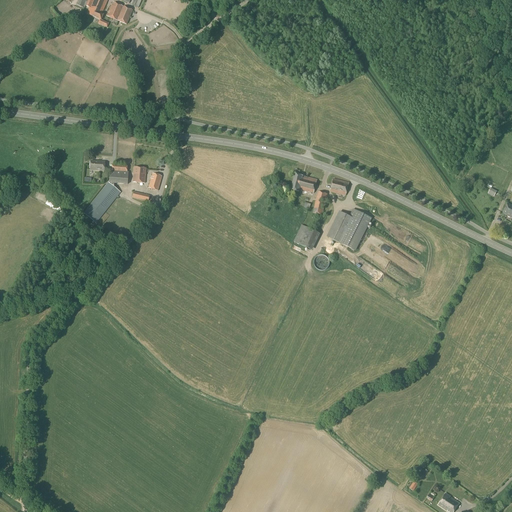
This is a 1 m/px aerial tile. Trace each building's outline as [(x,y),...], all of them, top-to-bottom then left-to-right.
[(102,14),(108,0),(106,0),(78,0),(76,6),(84,9),(85,6),(90,8),(87,15),(99,20),(97,24),(107,28),(109,23),(101,20),(103,15),(102,14)] [(138,8),(141,0),(132,0),(130,5),(138,8)] [(126,25),(132,11),(113,2),(107,17),(126,25)] [(104,171),(105,163),(90,161),(90,170),(104,171)] [(127,172),(127,166),(112,165),(112,171),(110,171),(109,183),(127,185),(128,173),(127,172)] [(145,178),(145,175),(146,169),(134,168),(133,183),(144,184),(145,178)] [(152,176),(151,178),(148,189),(157,191),(162,177),(152,174),(152,176)] [(300,176),(295,175),(291,190),(299,192),(299,191),(300,191),(300,190),(314,194),(317,180),(302,176),(300,175),(300,176)] [(346,196),(349,183),(333,179),(330,192),(346,196)] [(95,224),(120,193),(108,183),(84,214),(95,224)] [(148,202),(149,196),(133,192),(132,198),(148,202)] [(322,216),(327,195),(318,192),(313,213),(322,216)] [(511,218),(511,206),(507,204),(503,214),(511,218)] [(371,219),(353,210),(349,217),(340,212),(327,237),(355,251),(371,219)] [(312,251),(320,234),(302,225),(293,242),(312,251)] [(390,251),(388,254),(396,259),(398,256),(390,251)] [(328,264),(328,262),(328,260),(327,259),(326,258),(324,257),(323,256),(321,256),(320,256),(318,256),(317,257),(316,257),(315,258),(314,260),(313,261),(313,263),(313,264),(313,265),(314,266),(314,268),(315,269),(316,270),(317,270),(319,271),(320,271),(322,271),(323,271),(325,270),(326,269),(327,268),(328,267),(328,265),(328,264)] [(413,492),(418,484),(414,482),(409,489),(413,492)] [(449,511),(453,511),(459,504),(450,498),(450,497),(445,494),(438,505),(449,511)]
